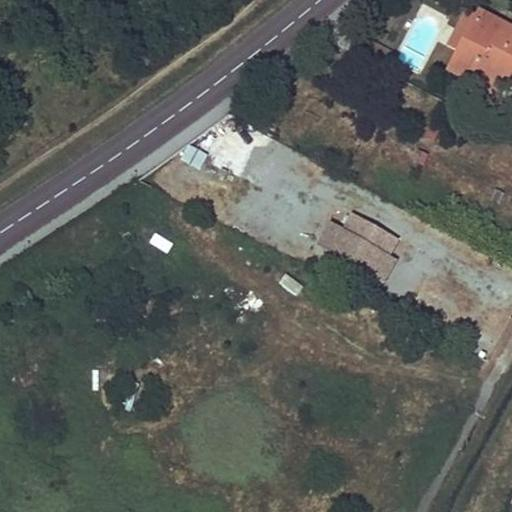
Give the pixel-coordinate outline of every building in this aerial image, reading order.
[(450,45),(460,52),(477,20),(467,14),(450,45)] [(460,52),(450,72),(471,83),(478,70),(505,84),(511,87),(511,31),(500,25),(497,30),(477,20),(460,52)] [(357,57),(365,42),(346,33),(339,47),(357,57)] [(365,42),(357,57),(369,63),(377,47),(366,41),(365,42)] [(395,57),(377,47),(369,63),(387,72),(395,57)] [(505,84),(478,70),(471,83),(498,98),(505,84)] [(189,147),(182,161),(199,170),(206,156),(189,147)] [(218,176),(224,180),(228,173),(222,169),(218,176)] [(324,238),(320,246),(351,262),(361,244),(361,243),(333,228),(326,239),(324,238)] [(371,249),(361,244),(351,262),(361,268),(371,249)] [(417,294),(412,310),(437,319),(443,303),(417,294)]
